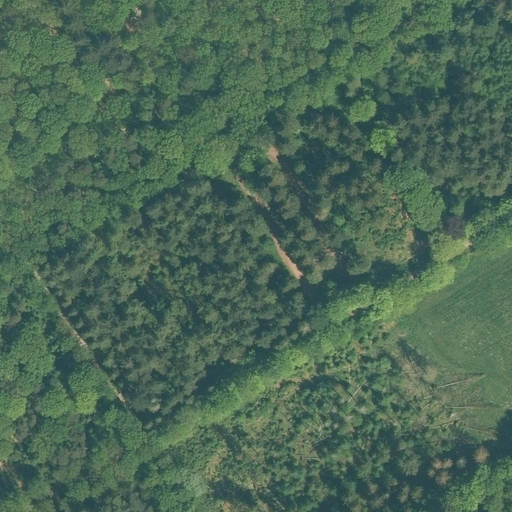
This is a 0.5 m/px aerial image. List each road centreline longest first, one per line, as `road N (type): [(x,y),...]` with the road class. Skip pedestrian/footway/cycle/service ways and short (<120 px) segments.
road 1 (track): [(26,511),(511,215)]
road 2 (track): [(140,0),(166,120),(212,144),(265,149),(284,161),(365,303)]
road 3 (track): [(0,213),(190,511)]
road 4 (track): [(233,150),(334,322)]
